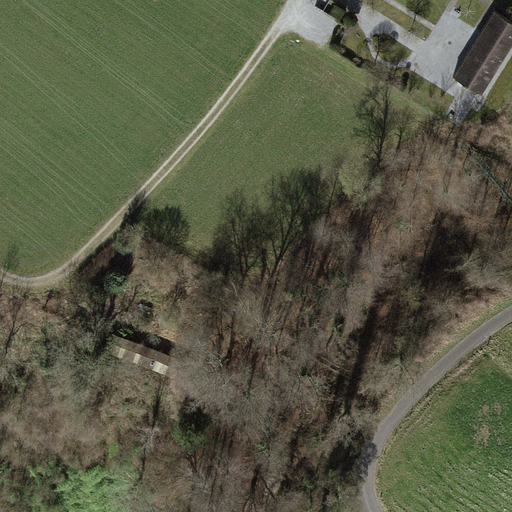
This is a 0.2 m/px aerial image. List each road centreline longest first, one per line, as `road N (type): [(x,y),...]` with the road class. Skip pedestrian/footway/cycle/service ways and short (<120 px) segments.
road 1 (track): [(295,0),(182,152),(71,267),(43,280),(0,273)]
road 2 (track): [(375,511),(366,500),(366,472),(380,438),(443,370),(511,319)]
